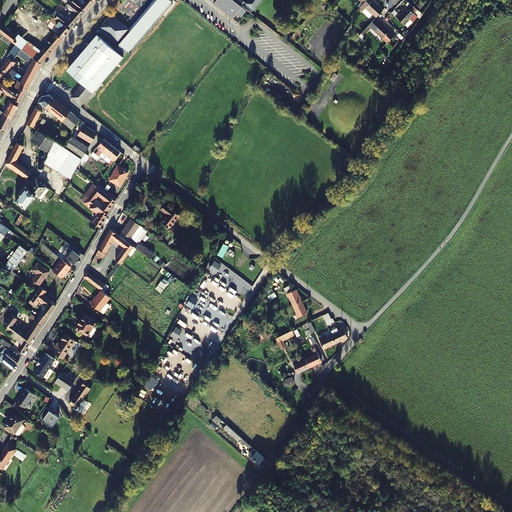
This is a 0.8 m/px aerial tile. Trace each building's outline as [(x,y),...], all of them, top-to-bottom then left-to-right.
[(65,7),(74,14),(79,18),(84,12),(69,0),(61,0),(67,4),(65,7)] [(69,0),(84,12),(94,1),(92,0),(84,0),(86,1),(83,5),(76,0),(69,0)] [(158,0),(157,2),(132,32),(121,44),(116,50),(123,56),(128,51),(129,52),(172,1),(170,0),(158,0)] [(154,0),(129,29),(132,32),(157,2),(154,0)] [(246,10),(234,0),(215,0),(213,3),(233,18),(237,13),(241,17),(246,10)] [(234,0),(246,10),(250,13),(260,0),(247,0),(245,3),(241,0),(234,0)] [(372,0),(369,4),(366,1),(363,4),(359,8),(362,11),(365,7),(376,17),(383,10),(372,0)] [(417,17),(414,14),(408,8),(405,5),(403,8),(404,10),(400,14),(398,13),(395,16),(404,25),(410,19),(413,22),(417,17)] [(70,29),(79,18),(74,14),(73,15),(70,18),(68,21),(60,13),(60,14),(56,11),(53,14),(70,29)] [(0,29),(0,32),(22,48),(41,63),(70,29),(53,14),(51,13),(47,17),(56,25),(61,29),(39,54),(19,38),(17,41),(14,39),(17,36),(3,25),(0,29)] [(121,44),(132,32),(129,29),(124,25),(122,25),(120,24),(120,23),(121,22),(112,15),(101,27),(121,44)] [(376,18),(369,25),(371,27),(387,42),(394,35),(376,18)] [(363,35),(371,27),(369,25),(361,33),(363,35)] [(94,91),(123,56),(116,50),(98,35),(90,45),(87,43),(75,58),(77,60),(68,70),(84,83),(94,91)] [(1,68),(4,71),(8,73),(22,54),(32,61),(30,65),(25,63),(22,69),(27,71),(23,79),(16,74),(14,78),(22,83),(27,87),(41,63),(22,48),(13,60),(9,57),(1,68)] [(1,83),(0,84),(0,87),(3,90),(13,97),(20,102),(27,87),(22,83),(16,94),(1,83)] [(81,106),(94,91),(84,83),(71,98),(81,106)] [(50,95),(41,96),(39,101),(58,116),(59,118),(58,118),(72,129),(80,119),(50,95)] [(13,97),(5,114),(11,118),(20,102),(13,97)] [(27,123),(33,127),(41,111),(35,108),(27,123)] [(0,126),(5,131),(11,118),(5,114),(1,120),(0,118),(0,126)] [(91,142),(97,133),(83,125),(78,135),(91,142)] [(30,140),(49,152),(56,142),(37,129),(30,140)] [(72,136),(65,147),(70,150),(82,158),(85,153),(89,147),(72,136)] [(99,156),(102,151),(109,143),(104,138),(97,147),(100,149),(96,153),(99,156)] [(15,160),(23,146),(17,142),(6,163),(31,182),(36,175),(15,160)] [(65,147),(56,142),(49,152),(63,161),(70,150),(65,147)] [(102,151),(108,156),(114,147),(109,143),(102,151)] [(120,151),(114,147),(108,156),(114,160),(120,151)] [(88,155),(85,153),(82,158),(79,163),(82,165),(88,155)] [(118,165),(109,180),(120,186),(128,171),(118,165)] [(41,199),(49,189),(46,187),(47,187),(36,179),(29,189),(25,186),(15,200),(25,208),(36,194),(41,199)] [(84,195),(88,198),(93,202),(95,199),(98,195),(104,199),(100,203),(98,206),(106,212),(115,200),(97,186),(93,190),(89,188),(84,195)] [(108,213),(106,212),(98,206),(93,202),(88,198),(84,202),(99,214),(93,222),(100,227),(108,213)] [(168,214),(162,222),(169,228),(179,215),(165,203),(161,209),(168,214)] [(122,231),(130,237),(140,225),(131,218),(122,231)] [(0,227),(7,232),(9,229),(2,224),(0,223),(0,222),(0,227)] [(140,225),(130,237),(134,240),(143,227),(140,225)] [(133,252),(136,248),(135,247),(110,229),(93,259),(96,261),(99,256),(102,258),(113,238),(124,247),(115,259),(118,261),(107,276),(109,278),(130,250),(133,252)] [(224,256),(229,244),(223,241),(217,253),(224,256)] [(139,242),(135,247),(136,248),(150,258),(154,254),(139,242)] [(67,256),(65,259),(64,261),(71,266),(81,253),(70,245),(63,253),(67,256)] [(5,266),(12,271),(27,251),(20,246),(5,266)] [(72,267),(71,266),(64,261),(63,259),(55,269),(64,277),(72,267)] [(32,270),(37,274),(32,280),(39,285),(49,271),(38,263),(32,270)] [(101,290),(105,285),(87,271),(83,276),(101,290)] [(204,274),(199,282),(206,286),(208,282),(214,285),(216,281),(204,274)] [(38,290),(43,295),(46,291),(40,286),(38,290)] [(186,286),(181,298),(185,300),(191,288),(186,286)] [(223,291),(222,292),(223,300),(222,302),(225,301),(226,305),(223,305),(221,308),(227,312),(226,309),(237,308),(241,302),(241,299),(222,287),(223,291)] [(295,289),(294,287),(285,291),(286,293),(285,293),(287,297),(289,296),(293,305),(301,301),(296,289),(295,289)] [(56,304),(43,295),(38,290),(29,302),(35,307),(40,300),(46,305),(37,318),(31,314),(30,316),(35,320),(41,325),(56,304)] [(110,297),(101,290),(94,299),(93,298),(90,303),(103,313),(109,305),(106,302),(110,297)] [(295,319),(307,313),(301,301),(293,305),(297,314),(294,315),(295,319)] [(333,318),(331,319),(328,313),(323,315),(328,326),(335,323),(333,318)] [(3,326),(15,334),(29,344),(41,325),(35,320),(26,334),(14,325),(13,324),(17,318),(12,314),(3,326)] [(95,322),(84,315),(80,320),(78,323),(79,323),(75,328),(87,335),(95,322)] [(307,323),(311,333),(315,331),(310,321),(307,323)] [(348,337),(341,324),(338,325),(340,331),(338,332),(337,328),(331,331),(332,334),(331,335),(335,343),(348,337)] [(29,344),(15,334),(12,337),(22,344),(18,350),(22,353),(29,344)] [(62,340),(60,343),(58,341),(54,347),(57,349),(65,354),(66,353),(68,353),(69,350),(69,349),(75,340),(65,334),(61,339),(62,340)] [(335,343),(331,335),(323,338),(321,335),(318,337),(323,349),(335,343)] [(311,349),(314,355),(305,359),(309,367),(321,362),(315,347),(311,349)] [(62,359),(65,354),(57,349),(54,353),(62,359)] [(15,363),(16,363),(19,359),(9,350),(8,352),(5,350),(3,353),(15,363)] [(16,364),(16,363),(15,363),(3,353),(0,356),(0,361),(12,370),(16,364)] [(49,369),(54,359),(45,353),(41,359),(40,359),(38,362),(49,369)] [(305,359),(297,363),(294,357),(291,359),(297,373),(309,367),(305,359)] [(33,372),(43,378),(49,369),(38,362),(36,365),(37,366),(33,372)] [(74,380),(61,372),(55,382),(64,388),(64,389),(67,391),(74,380)] [(294,384),(292,378),(284,381),(286,387),(294,384)] [(70,403),(75,407),(77,409),(84,400),(84,399),(94,385),(86,380),(70,403)] [(26,409),(34,395),(25,389),(21,396),(21,397),(20,399),(19,399),(16,403),(26,409)] [(46,406),(38,418),(46,424),(47,423),(52,427),(59,417),(52,412),(52,411),(46,406)] [(18,434),(22,427),(22,425),(19,423),(22,419),(12,412),(9,417),(7,416),(5,421),(6,421),(2,426),(15,434),(18,434)] [(218,424),(221,421),(216,416),(213,420),(218,424)] [(245,444),(248,447),(250,445),(226,424),(223,428),(243,445),(245,444)] [(311,424),(308,430),(314,432),(317,426),(311,424)] [(0,455),(0,468),(3,470),(17,450),(8,445),(1,456),(0,455)] [(259,463),(264,457),(254,449),(249,454),(259,463)]
